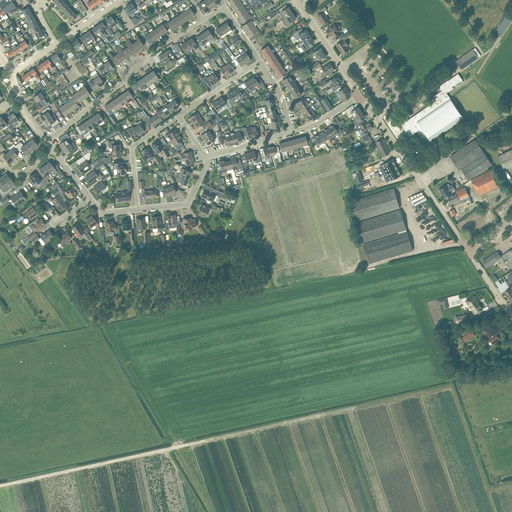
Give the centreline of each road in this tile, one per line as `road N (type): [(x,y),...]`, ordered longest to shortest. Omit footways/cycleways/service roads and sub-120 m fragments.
road 1 (residential): [(46,141),(149,52),(203,19)]
road 2 (residential): [(468,252),(359,95)]
